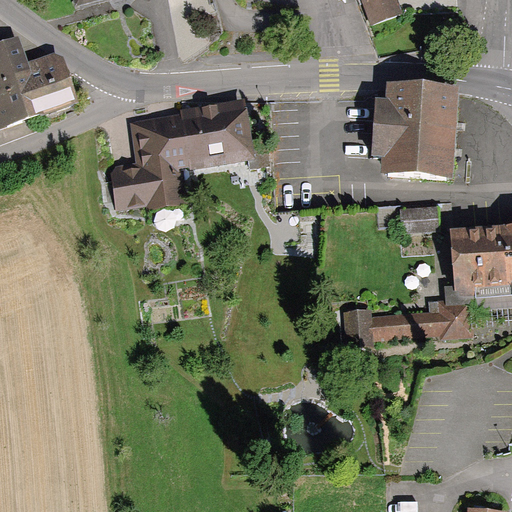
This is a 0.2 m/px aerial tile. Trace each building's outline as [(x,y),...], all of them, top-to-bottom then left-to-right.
[(360,0),(371,26),(402,14),(396,0),(360,0)] [(0,129),(78,100),(62,57),(54,52),(29,62),(19,36),(0,43),(0,129)] [(385,175),(452,179),(457,91),(388,87),(387,102),(376,102),(373,160),(386,161),(385,175)] [(253,159),(243,100),(128,120),(136,165),(109,170),(116,210),(150,204),(151,210),(184,204),(179,172),(253,159)] [(401,234),(439,231),(437,207),(400,210),(401,234)] [(511,308),(511,225),(452,229),(455,285),(445,286),(446,301),(446,306),(470,305),(475,304),(476,311),(511,308)] [(470,305),(446,306),(446,301),(429,302),(430,314),(372,317),(374,340),(441,336),(441,339),(472,337),(470,305)] [(345,347),(373,345),(374,340),(372,317),(372,310),(343,311),(345,347)]
